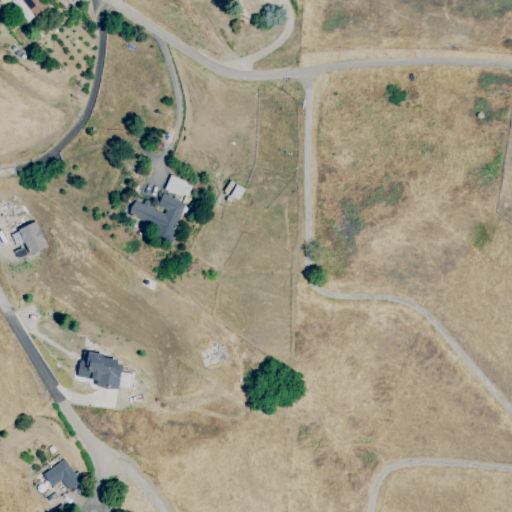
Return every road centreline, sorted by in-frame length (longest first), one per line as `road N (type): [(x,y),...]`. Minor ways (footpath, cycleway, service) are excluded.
road 1 (residential): [(106,0),(238,76),(271,79),(370,63),(511,67)]
road 2 (residential): [(0,292),(59,399),(161,511)]
road 3 (residential): [(100,0),(94,96),(64,140),(0,172)]
